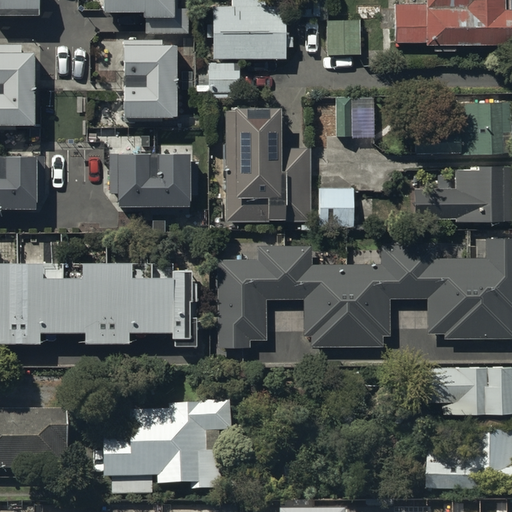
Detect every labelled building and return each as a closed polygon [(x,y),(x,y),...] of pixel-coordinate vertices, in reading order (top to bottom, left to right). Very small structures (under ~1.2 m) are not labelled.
[(0,0),(0,19),(38,20),(38,0),(0,0)] [(100,0),(101,17),(142,16),(142,21),(174,21),(173,0),(100,0)] [(230,0),(230,8),(211,8),(210,64),(207,64),(207,95),(215,95),(215,100),(227,100),(227,96),(239,96),(240,61),(285,62),(285,50),(291,50),(291,35),(284,35),(284,9),(265,9),(264,0),(230,0)] [(423,0),(423,6),(394,5),(394,45),(424,45),(424,48),(433,48),(433,54),(455,54),(455,49),(510,49),(510,0),(423,0)] [(358,21),(325,22),(325,34),(318,34),(318,47),(325,47),(325,57),(359,57),(358,21)] [(161,42),(122,42),(121,121),(175,122),(175,48),(161,48),(161,42)] [(21,46),(0,46),(0,128),(34,128),(34,56),(21,56),(21,46)] [(350,98),(334,98),(334,139),(350,139),(350,98)] [(509,103),(449,103),(449,132),(425,132),(425,154),(460,154),(460,157),(500,157),(500,153),(509,153),(509,103)] [(278,112),(225,112),(225,146),(222,146),(222,171),(224,171),(225,224),(308,223),(308,149),(278,149),(278,112)] [(188,158),(116,158),(116,210),(187,210),(187,197),(197,197),(197,163),(188,163),(188,158)] [(41,159),(0,159),(0,211),(34,211),(34,198),(42,198),(41,159)] [(477,173),(453,173),(453,191),(416,190),(415,220),(455,221),(455,223),(508,224),(509,169),(477,168),(477,173)] [(352,189),(318,189),(318,227),(351,227),(352,189)] [(257,262),(216,262),(216,349),(249,349),(249,342),(264,342),(264,301),(303,301),(303,337),(310,337),(310,348),(381,348),(381,337),(388,337),(388,300),(425,300),(425,336),(442,336),(442,342),(511,341),(511,240),(485,241),(485,246),(469,246),(469,260),(433,260),(433,246),(380,246),(380,266),(310,266),(310,248),(257,248),(257,262)] [(0,347),(38,347),(38,336),(82,336),(82,347),(128,347),(128,336),(169,336),(169,342),(172,342),(172,349),(194,349),(194,330),(201,330),(201,319),(195,319),(195,283),(189,283),(189,272),(170,272),(170,281),(131,281),(131,267),(80,267),(80,281),(40,281),(40,267),(0,266),(0,347)] [(511,368),(420,369),(420,406),(442,406),(442,416),(511,415),(511,368)] [(167,413),(127,414),(127,441),(102,441),(102,482),(110,482),(110,497),(152,496),(152,482),(155,482),(155,489),(189,489),(189,492),(218,492),(217,434),(229,434),(228,405),(167,406),(167,413)] [(66,412),(0,412),(0,473),(67,473),(66,412)] [(425,455),(425,491),(511,492),(511,435),(467,435),(467,456),(425,455)]
